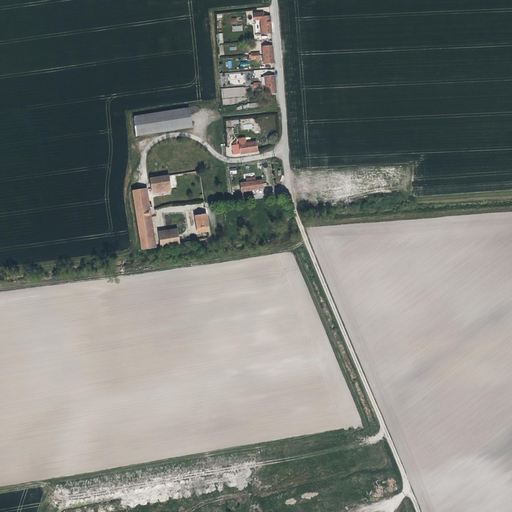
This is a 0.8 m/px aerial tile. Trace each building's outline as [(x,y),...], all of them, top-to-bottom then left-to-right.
[(255,11),(255,15),(261,15),(261,17),(262,23),(272,22),(271,14),(265,14),(265,10),(255,11)] [(272,22),(262,23),(263,32),(272,30),(272,22)] [(263,45),(264,53),(274,52),(274,43),(263,45)] [(274,52),(264,53),(265,61),(275,60),(274,52)] [(229,74),(229,85),(244,85),(243,73),(229,74)] [(266,75),(267,83),(277,82),(276,74),(266,75)] [(277,82),(267,83),(268,92),(278,90),(277,82)] [(239,97),(244,97),(244,87),(222,88),(222,104),(239,104),(239,97)] [(134,118),(138,138),(195,127),(191,107),(134,118)] [(249,142),(250,151),(259,149),(258,140),(249,142)] [(236,144),(237,153),(250,151),(249,142),(236,144)] [(170,175),(153,178),(154,187),(155,192),(172,189),(170,175)] [(255,175),(251,176),(253,189),(264,187),(263,178),(256,179),(255,175)] [(253,189),(251,176),(246,177),(246,180),(240,181),(241,191),(253,189)] [(147,188),(135,190),(145,251),(157,249),(147,188)] [(209,232),(206,215),(195,217),(198,234),(209,232)] [(161,246),(180,243),(177,230),(158,233),(161,246)]
